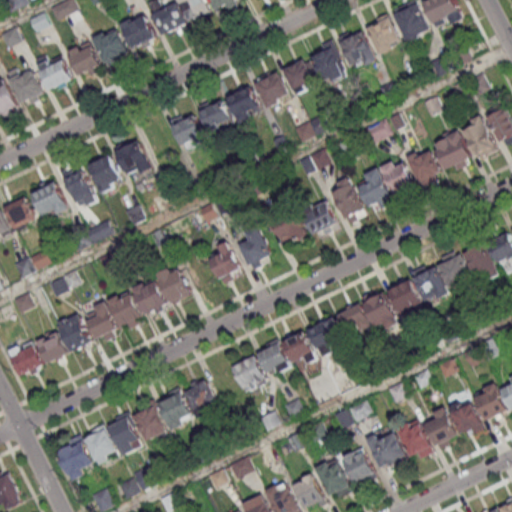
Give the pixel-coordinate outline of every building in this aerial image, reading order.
[(60,19),(80,9),(75,0),(67,0),(54,7),(60,19)] [(154,12),(176,0),(178,0),(190,22),(166,34),(154,12)] [(214,11),(208,0),(182,0),(192,21),(214,11)] [(217,0),(237,0),(221,8),(217,0)] [(397,14),(398,13),(396,9),(414,0),(418,0),(420,3),(421,2),(434,28),(410,40),(397,14)] [(427,0),(439,28),(465,17),(457,0),(427,0)] [(123,24),(147,12),(159,35),(135,47),(123,24)] [(370,28),(392,16),(403,38),(394,43),(396,47),(383,54),(370,28)] [(96,38),(120,25),(132,48),(108,61),(96,38)] [(379,59),(365,27),(342,38),(356,69),(379,59)] [(315,56),(326,81),(349,70),(335,39),(321,45),(324,52),(315,56)] [(68,53),(92,40),(104,63),(80,75),(68,53)] [(40,66),(64,53),(76,76),(52,89),(40,66)] [(298,93),(320,84),(309,58),(287,67),(298,93)] [(12,80),(36,67),(48,90),(24,103),(12,80)] [(271,107),(293,95),(280,70),(257,82),(271,107)] [(0,86),(9,82),(21,105),(0,115),(0,86)] [(263,107),(254,86),(231,96),(241,117),(263,107)] [(236,118),(223,96),(201,108),(213,131),(236,118)] [(490,115),(504,147),(511,143),(511,113),(509,107),(490,115)] [(208,138),(197,111),(174,121),(185,148),(208,138)] [(499,148),(485,116),(464,125),(479,158),(499,148)] [(378,142),(395,132),(387,118),(370,127),(378,142)] [(476,160),(461,129),(436,141),(450,172),(476,160)] [(119,146),(129,176),(153,168),(143,138),(119,146)] [(424,185),(446,173),(432,146),(410,157),(424,185)] [(92,164),(104,192),(126,182),(113,154),(92,164)] [(399,195),(419,185),(404,157),(385,167),(399,195)] [(82,206),(100,197),(84,166),(66,175),(82,206)] [(361,183),(373,208),(396,197),(382,167),(366,175),(368,179),(361,183)] [(369,214),(353,177),(333,186),(349,223),(369,214)] [(34,192),(58,180),(69,203),(45,215),(34,192)] [(6,207),(30,194),(42,217),(18,229),(6,207)] [(172,204),(167,194),(154,200),(159,211),(172,204)] [(306,212),(318,234),(340,222),(328,200),(306,212)] [(135,223),(145,218),(139,205),(128,210),(135,223)] [(0,207),(2,206),(13,229),(0,235),(0,207)] [(285,244),(307,234),(298,213),(275,223),(285,244)] [(275,257),(261,227),(248,233),(252,241),(243,245),(253,268),(275,257)] [(490,242),(511,231),(511,233),(511,256),(500,262),(490,242)] [(209,252),(225,282),(245,272),(229,242),(209,252)] [(466,253),(487,243),(503,273),(492,278),(489,271),(478,276),(466,253)] [(441,265),(462,254),(474,278),(453,288),(441,265)] [(417,277),(440,266),(451,289),(428,300),(417,277)] [(159,273),(173,301),(193,291),(182,268),(173,273),(171,268),(159,273)] [(391,289),(412,279),(424,302),(403,313),(391,289)] [(135,287),(149,313),(170,303),(159,281),(149,286),(146,281),(135,287)] [(366,302),(387,291),(399,315),(378,325),(366,302)] [(110,299),(123,326),(144,315),(133,293),(123,298),(121,294),(110,299)] [(88,314),(99,338),(121,327),(108,300),(97,306),(99,309),(88,314)] [(342,314),(363,303),(374,326),(353,337),(342,314)] [(64,328),(75,350),(96,340),(85,317),(64,328)] [(325,355),(350,342),(336,317),(311,329),(325,355)] [(38,339),(49,361),(71,351),(59,328),(38,339)] [(285,341),(306,331),(318,354),(297,365),(285,341)] [(261,352),(270,348),(268,343),(280,337),(294,365),(282,371),(280,366),(270,371),(261,352)] [(13,352),(24,374),(45,364),(34,341),(13,352)] [(236,365),(257,354),(269,377),(248,388),(236,365)] [(511,376),(501,381),(511,406),(511,376)] [(188,392),(209,382),(221,405),(200,416),(188,392)] [(410,395),(405,382),(392,388),(397,401),(410,395)] [(478,396),(489,391),(487,387),(498,382),(511,409),(490,420),(478,396)] [(181,384),(195,412),(183,418),(186,423),(175,429),(162,402),(172,396),(169,390),(181,384)] [(486,428),(473,397),(452,406),(465,436),(486,428)] [(154,399),(170,430),(149,440),(137,415),(148,410),(145,404),(154,399)] [(130,410),(143,437),(134,442),(137,448),(126,454),(112,425),(120,421),(118,416),(130,410)] [(428,424),(439,419),(437,415),(448,410),(461,437),(440,447),(428,424)] [(416,461),(437,451),(421,418),(400,428),(416,461)] [(88,438),(96,434),(94,430),(106,423),(120,451),(100,461),(88,438)] [(371,438),(382,468),(409,458),(398,428),(371,438)] [(64,450),(72,445),(70,441),(82,435),(96,462),(76,473),(64,450)] [(367,451),(358,455),(356,451),(346,456),(349,461),(347,462),(357,482),(367,477),(369,482),(380,477),(367,451)] [(341,462),(333,466),(330,461),(318,467),(332,494),(339,491),(341,496),(355,489),(341,462)] [(0,505),(3,511),(25,500),(9,469),(0,473),(0,505)] [(303,511),(291,486),(282,490),(279,484),(268,490),(279,511),(303,511)] [(96,494),(101,510),(115,505),(109,489),(96,494)] [(273,511),(271,495),(249,499),(251,511),(273,511)] [(511,511),(505,511),(503,507),(511,502),(511,511)]
